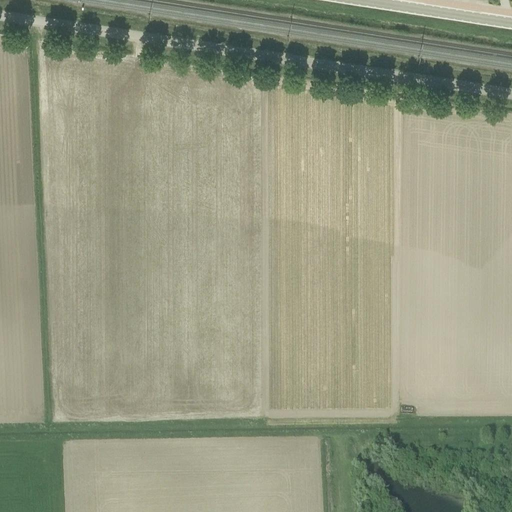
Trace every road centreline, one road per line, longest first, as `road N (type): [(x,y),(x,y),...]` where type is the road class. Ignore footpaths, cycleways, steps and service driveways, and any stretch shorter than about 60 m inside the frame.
road 1 (unclassified): [(511,93),(0,16)]
road 2 (tertiary): [(511,23),(357,0)]
